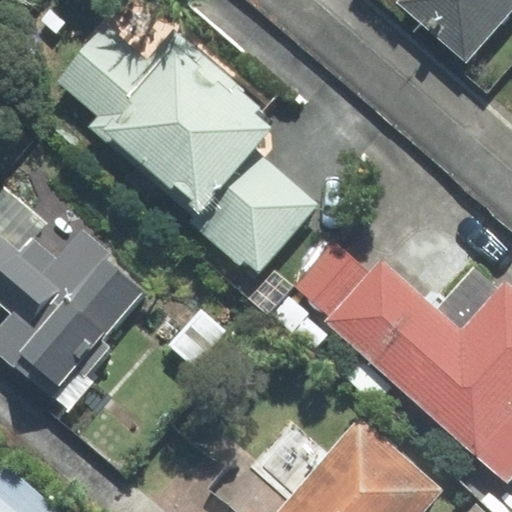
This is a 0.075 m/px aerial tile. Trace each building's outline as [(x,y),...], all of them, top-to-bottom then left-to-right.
[(511,0),(423,0),(482,53),(511,18),(511,0)] [(177,74),(120,29),(65,97),(271,263),(327,195),(266,145),(283,124),(194,53),(177,74)] [(145,288),(8,190),(0,200),(0,351),(65,398),(145,288)] [(368,238),(311,299),(511,486),(511,288),(507,284),(465,328),(368,238)] [(440,511),(461,488),(368,408),(277,511),(440,511)] [(64,511),(21,475),(0,498),(0,511),(64,511)]
